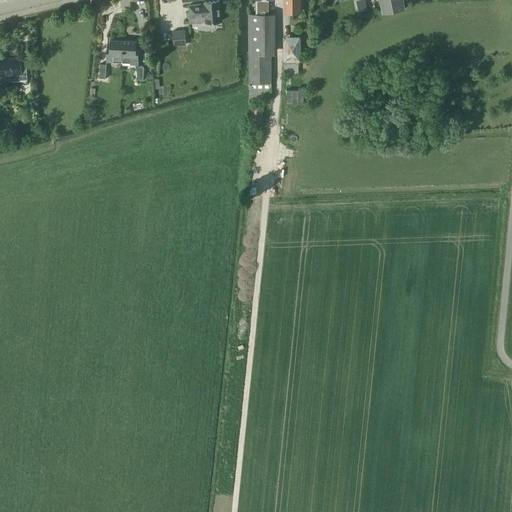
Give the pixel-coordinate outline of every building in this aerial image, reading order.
[(189,11),(187,11),(187,16),(190,16),(190,22),(206,20),(206,22),(208,21),(208,23),(213,23),(213,21),(222,20),(220,0),(204,1),(204,3),(189,4),(189,11)] [(255,0),(256,13),(267,13),(266,0),(255,0)] [(284,0),(284,11),(300,11),(300,0),(284,0)] [(403,0),(380,0),(383,12),(405,8),(403,0)] [(185,30),(173,31),(173,44),(185,43),(185,30)] [(107,46),(106,60),(122,61),(123,39),(110,39),(109,46),(107,46)] [(123,39),(122,61),(138,62),(139,48),(136,48),(137,40),(123,39)] [(271,55),(249,55),(249,82),(249,85),(249,96),(249,99),(271,99),(271,55)] [(20,58),(0,59),(0,75),(12,74),(12,79),(27,78),(25,64),(20,64),(20,58)] [(283,73),(298,73),(298,62),(283,62),(283,73)] [(286,89),(286,102),(303,102),(304,87),(298,87),(298,90),(286,89)] [(250,121),(261,121),(262,105),(252,104),(250,121)]
